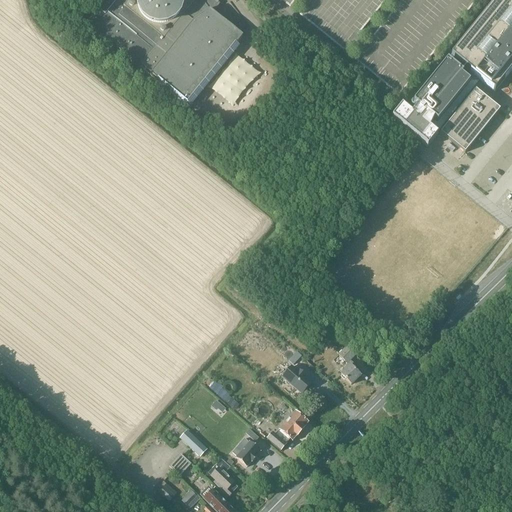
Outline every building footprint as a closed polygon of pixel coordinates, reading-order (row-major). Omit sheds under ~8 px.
[(96,0),(97,10),(86,23),(109,42),(139,66),(140,64),(151,73),(150,75),(188,105),(243,37),(214,13),(221,5),(219,1),(216,0),(96,0)] [(511,0),(497,0),(413,103),(434,120),(437,123),(469,84),(461,77),(466,70),(494,92),(511,70),(511,0)] [(440,134),(465,153),(500,110),(475,90),(440,134)] [(434,120),(413,103),(397,124),(427,148),(437,136),(429,129),(434,120)] [(347,364),(355,356),(347,347),(338,355),(347,364)] [(302,357),(297,352),(288,361),(293,366),(302,357)] [(346,381),(347,379),(352,384),(358,379),(353,374),(355,372),(350,366),(341,375),(346,381)] [(304,378),(305,377),(299,371),(298,373),(291,367),(282,377),(302,394),(311,384),(304,378)] [(211,407),(216,412),(217,410),(222,414),(226,410),(216,401),(211,407)] [(295,412),(274,436),(285,446),(290,440),(292,442),(308,423),(295,412)] [(245,434),(255,443),(259,438),(249,430),(245,434)] [(286,446),(285,446),(274,436),(273,435),(267,441),(281,452),(286,446)] [(256,458),(256,457),(260,452),(249,442),(236,458),(246,468),(251,462),(252,463),(256,458)] [(169,468),(179,478),(191,466),(181,456),(169,468)] [(229,469),(221,461),(216,465),(208,474),(210,476),(209,477),(222,489),(220,490),(228,498),(238,488),(234,484),(224,474),(229,469)] [(199,496),(203,499),(203,500),(215,511),(233,511),(212,490),(208,487),(199,496)] [(198,498),(191,491),(184,499),(191,506),(198,498)]
